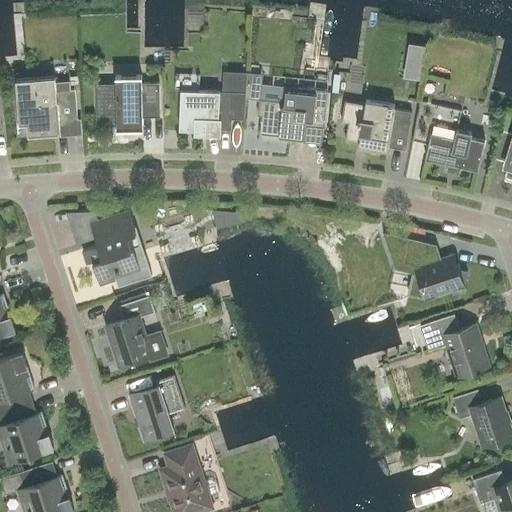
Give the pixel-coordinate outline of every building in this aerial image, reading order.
[(407,60),(423,63),(426,46),(410,43),(407,60)] [(245,119),(248,72),(246,72),(246,76),(224,75),(223,91),(181,89),(180,129),(206,130),(206,127),(218,128),(217,134),(219,134),(219,128),(232,129),(233,119),(245,119)] [(117,129),(143,129),(143,117),(161,116),(160,82),(143,83),(143,75),(116,76),(116,83),(96,84),(97,125),(117,125),(117,129)] [(29,135),(61,132),(60,120),(78,118),(75,89),(57,90),(55,76),(17,79),(21,121),(18,121),(19,124),(28,123),(29,135)] [(328,90),(284,86),(282,101),(260,99),(258,115),(262,115),(260,133),(303,138),(305,120),(325,121),(328,90)] [(395,109),(396,105),(367,100),(366,104),(346,100),(342,121),(349,122),(346,139),(360,141),(359,145),(388,150),(389,146),(406,149),(413,111),(395,109)] [(472,133),(459,130),(464,110),(422,101),(413,140),(429,144),(426,157),(450,163),(449,166),(460,169),(460,166),(479,170),(486,140),(472,137),(472,133)] [(98,245),(83,249),(87,263),(93,261),(100,284),(121,277),(123,283),(118,285),(119,286),(153,275),(144,248),(135,251),(134,247),(132,247),(128,236),(137,233),(129,210),(91,222),(98,245)] [(242,211),(231,211),(235,222),(245,220),(242,211)] [(431,243),(383,231),(395,268),(414,273),(409,294),(426,299),(449,291),(463,294),(468,271),(459,269),(454,254),(437,260),(431,243)] [(0,334),(16,330),(4,294),(0,294),(0,334)] [(121,365),(149,356),(150,361),(169,355),(161,329),(145,335),(139,317),(156,312),(150,295),(120,305),(124,319),(107,325),(121,365)] [(490,365),(476,323),(460,328),(455,313),(421,324),(429,350),(447,344),(457,376),(490,365)] [(35,388),(23,352),(0,359),(0,412),(27,403),(24,392),(35,388)] [(130,394),(145,440),(174,430),(169,413),(185,408),(175,374),(157,380),(158,385),(130,394)] [(474,414),(484,446),(511,436),(511,433),(500,396),(483,402),(479,389),(453,397),(460,418),(474,414)] [(31,415),(27,403),(0,412),(0,424),(12,461),(54,447),(42,412),(31,415)] [(176,511),(194,511),(211,506),(192,446),(167,454),(171,467),(162,469),(167,482),(166,482),(173,505),(174,505),(176,511)] [(52,478),(47,463),(1,478),(6,493),(21,488),(28,511),(69,511),(74,510),(63,474),(52,478)] [(511,511),(511,481),(506,483),(502,470),(473,479),(481,503),(497,497),(501,511),(511,511)]
